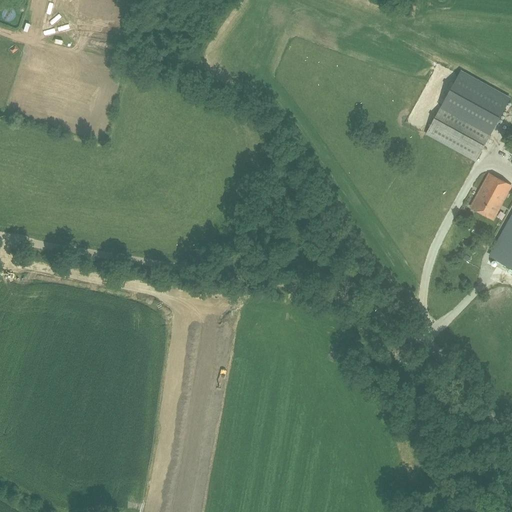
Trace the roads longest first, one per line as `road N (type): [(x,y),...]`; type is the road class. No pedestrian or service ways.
road 1 (unclassified): [(511,448),(465,379),(422,339),(374,313),(330,295),(0,237)]
road 2 (unknown): [(422,339),(430,241),(450,188),(479,166),(511,172)]
